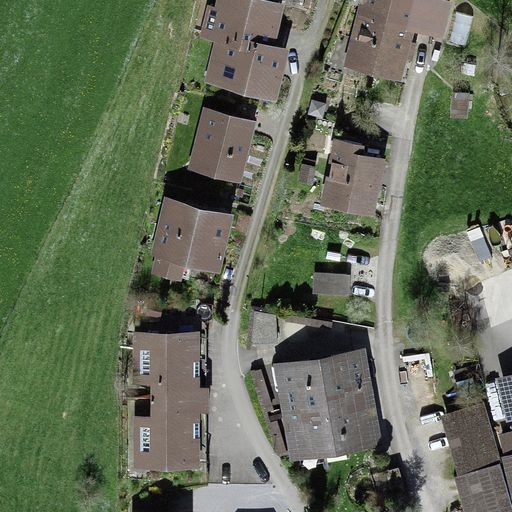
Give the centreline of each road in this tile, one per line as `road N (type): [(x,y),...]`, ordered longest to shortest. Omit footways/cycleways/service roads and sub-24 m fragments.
road 1 (residential): [(324,0),(261,195),(229,341),(246,412),(301,511)]
road 2 (residential): [(425,511),(397,425),(385,337),(388,248),(424,46)]
